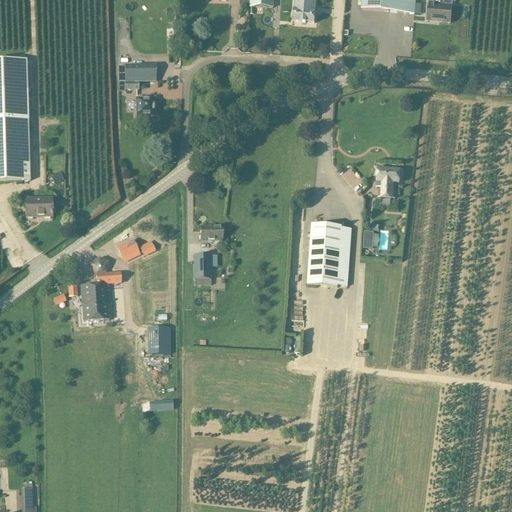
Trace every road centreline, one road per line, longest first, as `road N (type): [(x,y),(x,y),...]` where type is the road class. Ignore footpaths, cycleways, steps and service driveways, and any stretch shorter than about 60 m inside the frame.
road 1 (tertiary): [(511,83),(371,75),(286,101),(0,305)]
road 2 (unknown): [(318,89),(323,162),(354,213),(355,244),(346,309),(318,381),(300,511)]
road 3 (unknown): [(180,172),(180,87),(208,59),(321,72),(342,82)]
